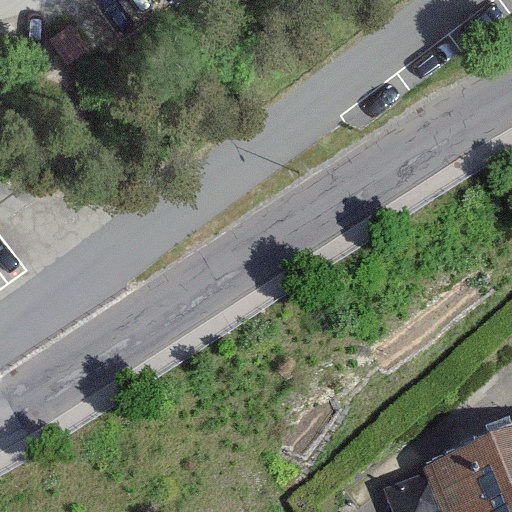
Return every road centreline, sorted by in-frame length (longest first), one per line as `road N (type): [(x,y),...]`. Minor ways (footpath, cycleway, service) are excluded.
road 1 (residential): [(511,97),(95,364),(0,405)]
road 2 (residential): [(0,340),(445,0)]
